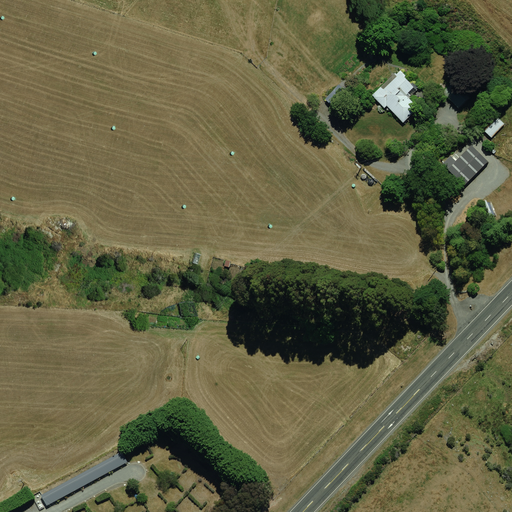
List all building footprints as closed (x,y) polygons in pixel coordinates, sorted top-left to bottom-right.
[(405,69),(376,95),(403,123),(422,107),(411,96),(421,86),(405,69)] [(449,76),(438,90),(460,107),(471,94),(449,76)] [(496,116),(481,130),(490,137),(504,123),(496,116)] [(472,143),(447,167),(464,183),(489,159),(472,143)] [(123,451),(43,496),(50,509),(130,464),(123,451)]
